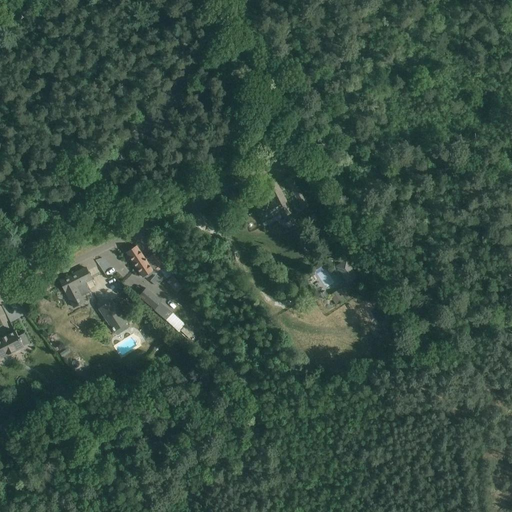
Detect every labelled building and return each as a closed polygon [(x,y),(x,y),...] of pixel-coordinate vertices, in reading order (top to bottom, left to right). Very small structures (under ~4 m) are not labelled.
[(286,179),(292,189),(300,205),(298,205),(301,210),(309,206),(302,195),(297,186),(292,176),(286,179)] [(268,204),(256,210),(261,219),(262,221),(265,226),(275,221),(279,219),(292,213),(281,191),(278,184),(277,182),(266,187),(275,204),(269,207),(268,204)] [(316,233),(324,227),(319,219),(310,225),(316,233)] [(325,235),(321,238),(325,242),(332,237),(328,233),(325,235)] [(143,276),(147,278),(165,265),(163,262),(158,266),(151,256),(146,260),(137,246),(127,252),(128,254),(127,256),(130,260),(132,260),(143,276)] [(158,266),(163,262),(156,252),(151,256),(158,266)] [(95,263),(107,278),(113,274),(100,259),(95,263)] [(346,262),(338,267),(349,283),(349,282),(351,284),(346,287),(347,290),(356,285),(353,280),(357,277),(346,262)] [(60,280),(65,289),(74,308),(84,302),(81,296),(88,292),(87,290),(90,289),(87,283),(86,284),(85,282),(92,279),(86,268),(60,280)] [(155,275),(149,281),(156,288),(162,282),(155,275)] [(114,280),(107,288),(112,292),(119,285),(114,280)] [(339,290),(343,296),(348,292),(344,286),(339,290)] [(139,296),(155,310),(162,302),(146,288),(139,296)] [(330,295),(336,305),(344,301),(338,291),(330,295)] [(128,292),(121,297),(124,301),(131,296),(128,292)] [(126,324),(112,302),(99,310),(114,332),(115,332),(117,335),(129,328),(126,324)] [(0,338),(0,356),(0,358),(15,351),(24,346),(20,339),(21,339),(20,337),(19,337),(16,331),(0,338)] [(238,373),(233,379),(240,386),(245,379),(238,373)] [(55,394),(63,401),(70,393),(62,386),(55,394)] [(117,396),(104,405),(108,411),(121,402),(117,396)] [(1,428),(4,432),(16,424),(20,430),(26,426),(18,416),(1,428)]
